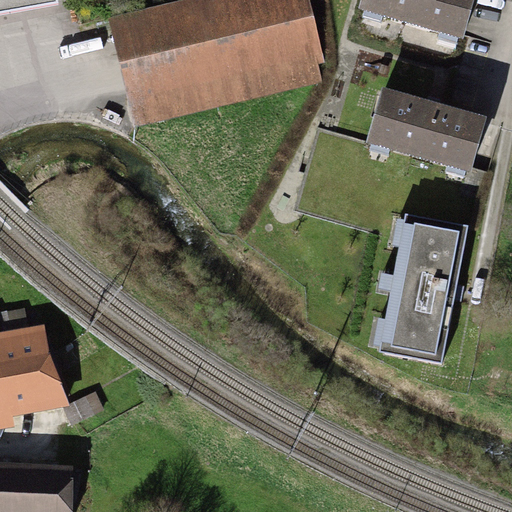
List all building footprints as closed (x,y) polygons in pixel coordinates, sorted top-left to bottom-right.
[(0,0),(0,14),(56,4),(55,0),(0,0)] [(302,0),(231,0),(110,29),(134,126),(318,82),(313,60),(317,59),(302,0)] [(367,0),(365,8),(379,12),(378,15),(449,35),(450,32),(465,36),(475,0),(367,0)] [(383,91),(369,140),(382,144),(382,146),(453,167),(454,164),(468,168),(482,119),(383,91)] [(391,321),(385,355),(446,366),(472,223),(411,212),(406,239),(404,252),(398,251),(386,320),(391,321)] [(0,415),(61,403),(37,330),(0,335),(0,329),(7,328),(4,314),(0,314),(0,415)] [(63,409),(70,423),(100,409),(93,395),(63,409)] [(70,511),(70,466),(0,463),(0,511),(70,511)]
